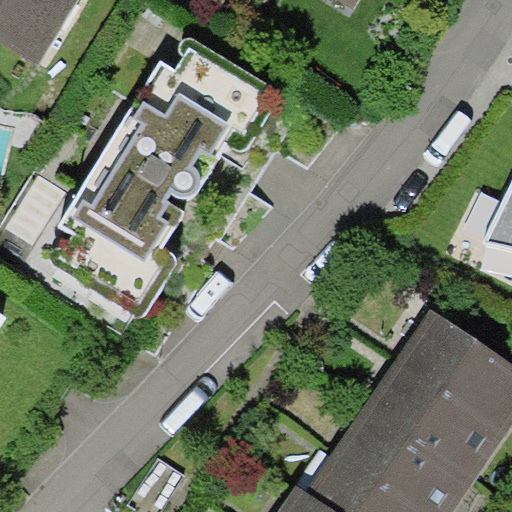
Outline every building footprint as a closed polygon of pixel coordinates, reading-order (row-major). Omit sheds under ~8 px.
[(0,0),(0,49),(29,66),(66,0),(0,0)] [(194,0),(229,21),(241,0),(322,0),(345,14),(353,0),(194,0)] [(251,96),(175,45),(123,122),(116,117),(27,248),(127,316),(159,270),(141,258),(251,96)] [(511,181),(483,240),(511,246),(511,181)] [(511,370),(422,306),(270,511),(432,511),(511,404),(511,370)]
